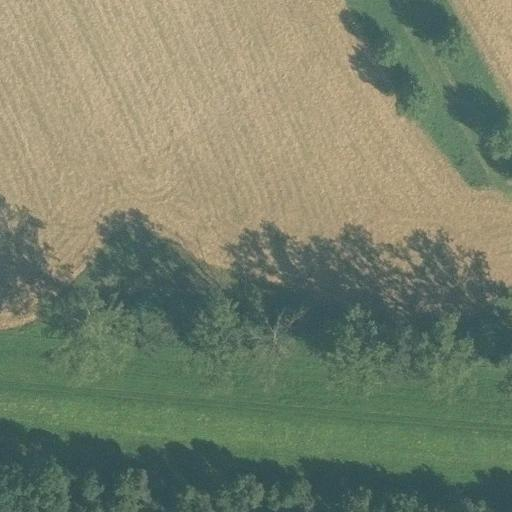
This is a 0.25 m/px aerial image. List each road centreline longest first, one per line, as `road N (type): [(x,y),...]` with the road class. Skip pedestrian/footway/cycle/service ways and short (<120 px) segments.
road 1 (track): [(0,383),(511,429)]
road 2 (track): [(402,0),(511,194)]
